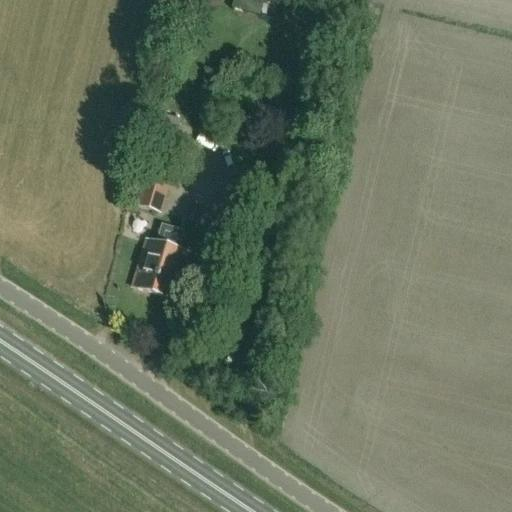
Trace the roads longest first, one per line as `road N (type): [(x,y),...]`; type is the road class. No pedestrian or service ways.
road 1 (unclassified): [(322,511),(0,291)]
road 2 (primary): [(248,511),(0,345)]
